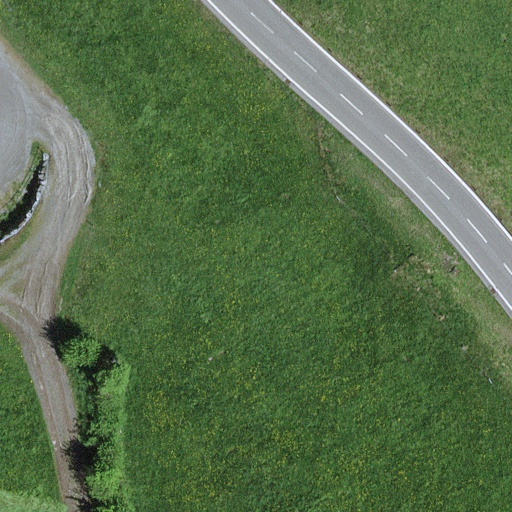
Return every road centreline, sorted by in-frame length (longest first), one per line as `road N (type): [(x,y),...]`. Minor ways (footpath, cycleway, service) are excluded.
road 1 (tertiary): [(240,0),(511,273)]
road 2 (track): [(59,237),(43,308),(47,358),(82,511)]
